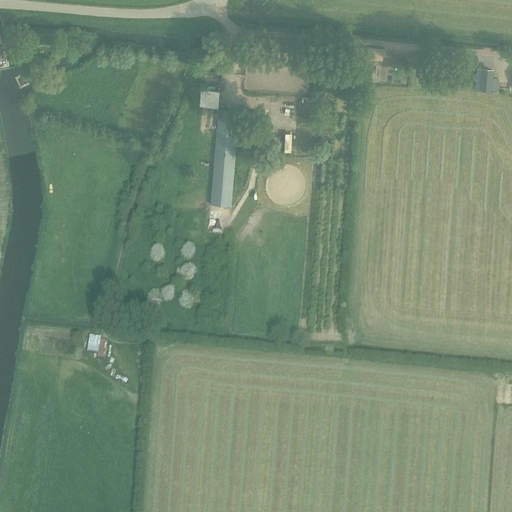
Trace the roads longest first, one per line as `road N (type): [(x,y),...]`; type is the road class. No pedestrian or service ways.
road 1 (unclassified): [(209,0),(238,38),(511,59)]
road 2 (unclassified): [(0,6),(155,15),(206,0)]
